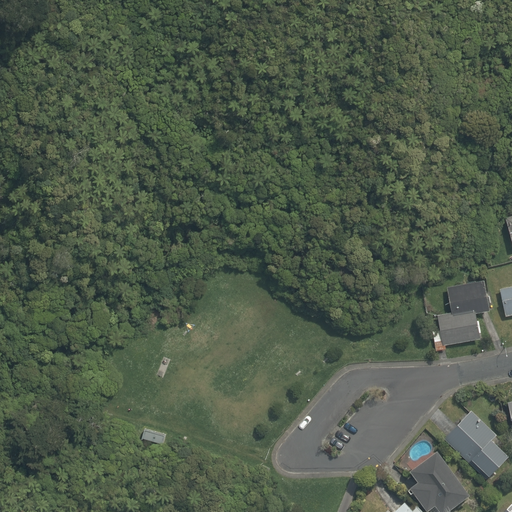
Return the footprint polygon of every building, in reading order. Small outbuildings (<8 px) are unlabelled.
[(432,332),(436,351),(446,349),(446,345),(480,339),(475,313),(490,311),(484,280),(446,287),(451,313),(438,315),(440,330),(432,332)] [(511,286),(500,289),(505,317),(511,315),(511,286)] [(493,390),(485,393),(484,400),(486,406),(489,408),(495,408),(499,406),(502,401),(499,393),(493,390)] [(476,462),(489,476),(508,457),(491,440),(496,436),(471,411),(444,439),(472,466),(476,462)] [(431,511),(435,509),(437,511),(452,511),(470,499),(437,455),(410,475),(418,486),(410,492),(425,511),(431,511)]
